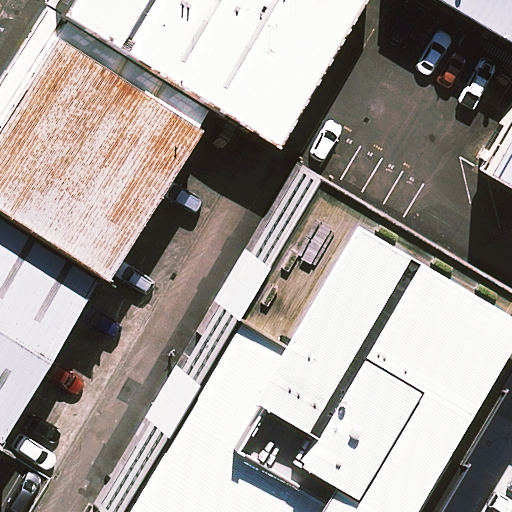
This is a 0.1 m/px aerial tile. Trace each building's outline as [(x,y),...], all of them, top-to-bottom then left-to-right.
[(83,0),(78,10),(225,99),(270,127),(347,0),(83,0)] [(511,0),(450,0),(511,35),(511,0)] [(225,99),(78,10),(0,137),(0,196),(121,270),(225,99)] [(511,139),(497,166),(511,174),(511,139)] [(386,511),(511,312),(511,287),(313,163),(101,501),(118,511),(386,511)] [(121,270),(0,196),(0,429),(17,440),(121,270)]
